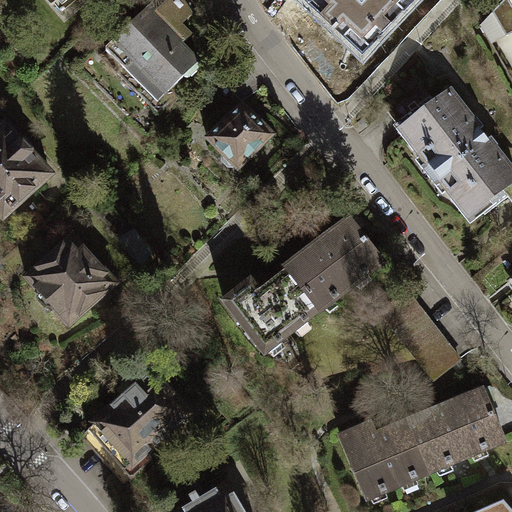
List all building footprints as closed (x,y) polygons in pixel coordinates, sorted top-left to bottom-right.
[(191,0),(155,0),(100,57),(158,114),(175,97),(170,92),(197,64),(181,48),(193,35),(176,18),(192,2),(191,0)] [(302,0),(301,1),(367,59),(419,0),(302,0)] [(511,30),(511,0),(502,0),(492,12),(504,35),(511,30)] [(422,113),(401,129),(427,162),(420,167),(437,188),(442,183),(468,216),(488,200),(493,206),(506,196),(500,190),(511,180),(511,171),(494,148),(498,145),(491,136),(487,139),(479,129),(483,126),(476,117),(472,120),(449,91),(434,103),(429,97),(417,107),(422,113)] [(243,104),(207,139),(237,169),(273,134),(243,104)] [(0,214),(3,218),(51,173),(4,123),(0,127),(0,214)] [(384,260),(350,218),(336,229),(341,235),(263,295),(251,279),(224,300),(265,352),(384,260)] [(70,237),(27,277),(70,325),(114,284),(70,237)] [(459,358),(408,293),(381,313),(433,378),(459,358)] [(123,395),(80,434),(120,477),(190,412),(151,370),(136,383),(132,379),(119,391),(123,395)] [(336,434),(365,501),(505,444),(482,388),(387,426),(372,432),(368,421),(336,434)] [(245,511),(227,482),(205,495),(203,491),(196,495),(194,490),(187,494),(192,503),(176,511),(245,511)] [(511,511),(502,499),(473,511),(511,511)]
